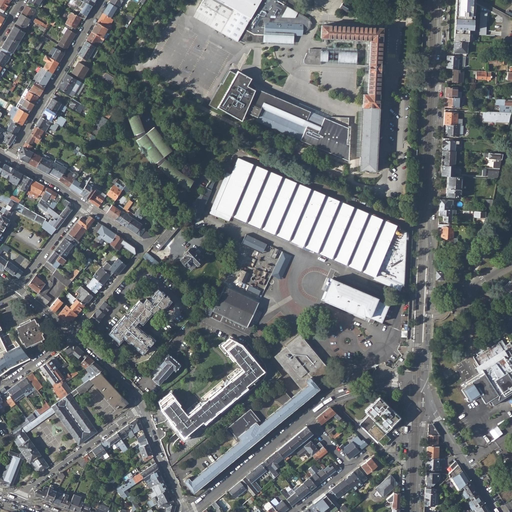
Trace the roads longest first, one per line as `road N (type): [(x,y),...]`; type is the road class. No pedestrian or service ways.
road 1 (tertiary): [(422,379),(441,0)]
road 2 (residential): [(8,158),(103,0)]
road 3 (residential): [(141,408),(11,501)]
road 4 (residential): [(187,511),(307,416)]
